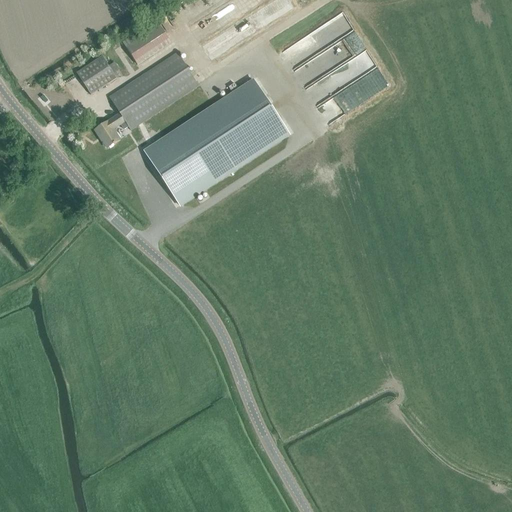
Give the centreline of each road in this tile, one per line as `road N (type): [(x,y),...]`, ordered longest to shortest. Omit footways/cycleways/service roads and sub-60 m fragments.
road 1 (tertiary): [(307,511),(208,312),(94,198),(0,86)]
road 2 (track): [(323,0),(204,72),(183,43),(38,134)]
